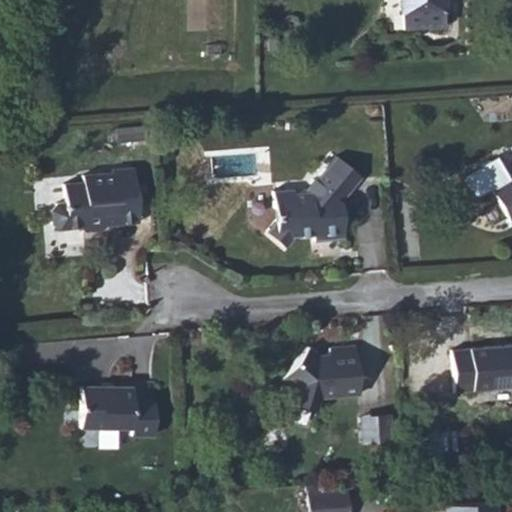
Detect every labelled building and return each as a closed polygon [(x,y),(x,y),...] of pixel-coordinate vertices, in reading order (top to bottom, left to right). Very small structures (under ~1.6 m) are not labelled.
[(443,25),(441,0),(398,0),(400,28),(443,25)] [(146,141),(144,126),(127,128),(128,142),(146,141)] [(335,156),(324,168),(350,190),(360,178),(335,156)] [(136,208),(132,168),(110,169),(111,172),(81,175),(81,182),(61,183),(63,202),(54,202),(48,210),(50,222),(57,229),(79,227),(84,231),(101,230),(105,225),(104,217),(108,210),(136,208)] [(312,241),(342,238),(339,202),(350,190),(324,168),(314,180),(312,179),(301,192),(292,193),(292,189),(271,190),(272,207),(279,214),(265,231),(284,246),(292,236),(312,235),(312,241)] [(511,172),(488,187),(509,222),(511,220),(511,172)] [(104,217),(105,225),(137,222),(136,208),(108,210),(104,217)] [(511,343),(449,349),(452,391),(511,386),(511,343)] [(286,401),(314,411),(319,397),(357,394),(353,345),(328,347),(325,354),(316,355),(306,346),(278,378),(291,388),(286,401)] [(126,386),(79,384),(77,421),(129,424),(128,434),(150,436),(156,382),(126,379),(126,386)] [(388,415),(358,417),(360,442),(390,439),(388,415)] [(344,481),(303,484),(304,496),(345,492),(344,481)] [(346,511),(345,492),(304,496),(305,511),(346,511)] [(494,511),(494,501),(439,505),(439,511),(494,511)]
